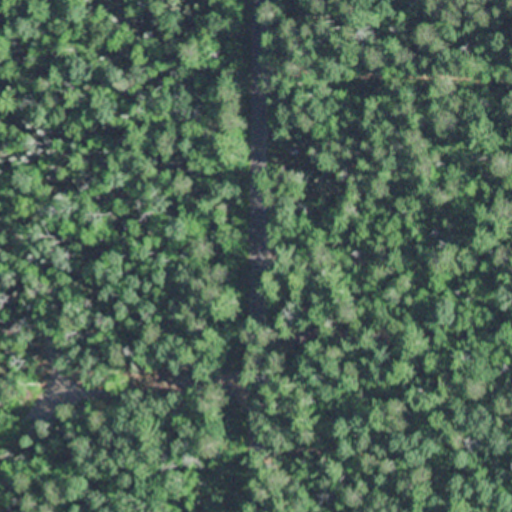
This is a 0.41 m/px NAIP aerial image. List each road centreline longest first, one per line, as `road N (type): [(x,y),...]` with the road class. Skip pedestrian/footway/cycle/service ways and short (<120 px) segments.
road 1 (residential): [(263,511),(267,0)]
road 2 (residential): [(511,102),(267,114)]
